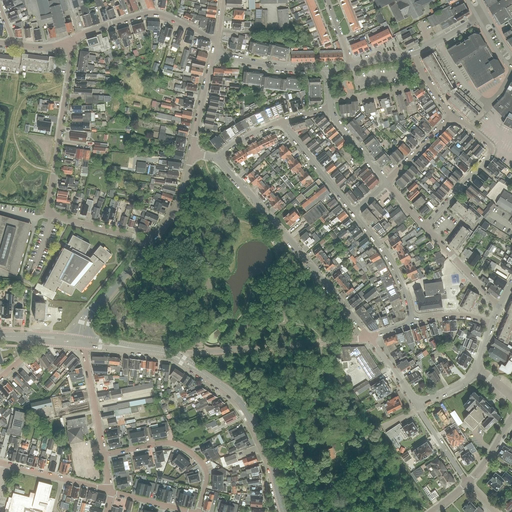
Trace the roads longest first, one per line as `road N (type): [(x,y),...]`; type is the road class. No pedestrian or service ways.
road 1 (tertiary): [(282,511),(270,459),(230,392),(168,353),(81,340)]
road 2 (unclassified): [(150,242),(49,213),(73,39)]
road 3 (residential): [(369,337),(220,158)]
road 4 (unclassified): [(103,454),(163,442),(190,451),(206,472),(198,511)]
road 5 (residential): [(73,39),(156,13),(216,41)]
road 6 (residential): [(425,226),(491,150),(454,115)]
road 7 (unclassified): [(412,321),(389,258),(352,213)]
road 8 (residential): [(81,340),(91,311),(150,242)]
